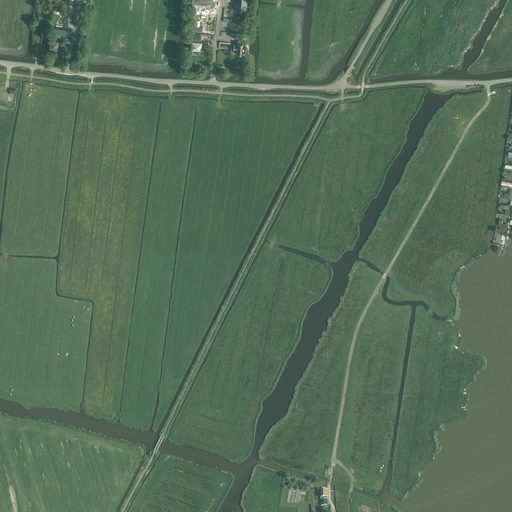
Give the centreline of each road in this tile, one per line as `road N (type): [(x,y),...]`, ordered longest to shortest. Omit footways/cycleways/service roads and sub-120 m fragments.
road 1 (track): [(334,459),(360,320),(488,102),(488,82)]
road 2 (unclassified): [(341,84),(150,81),(0,62)]
road 3 (unclassified): [(511,80),(341,84)]
road 4 (track): [(0,418),(124,447),(150,461)]
